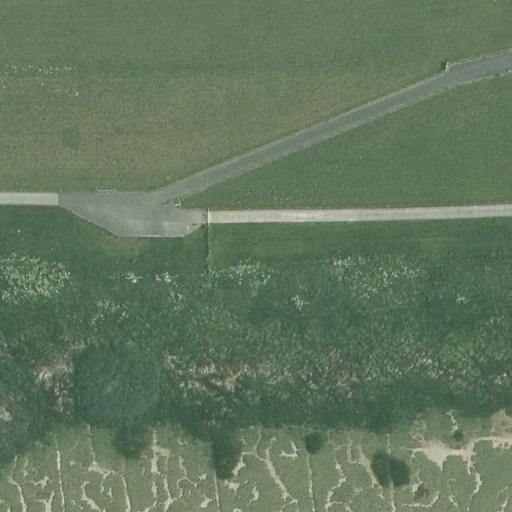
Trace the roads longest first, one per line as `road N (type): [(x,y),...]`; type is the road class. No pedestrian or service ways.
road 1 (track): [(511,63),(132,210)]
road 2 (track): [(132,210),(207,217),(511,210)]
road 3 (track): [(0,198),(132,210)]
